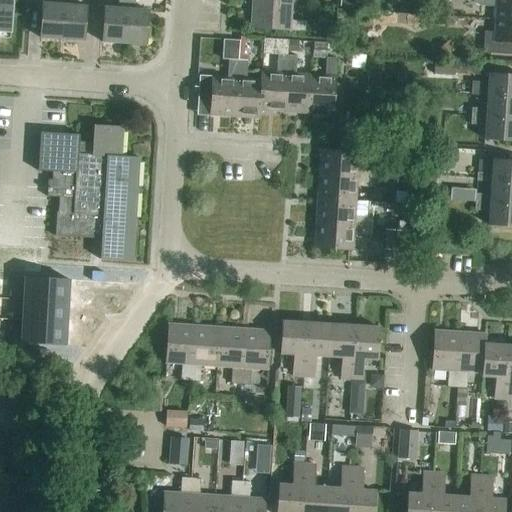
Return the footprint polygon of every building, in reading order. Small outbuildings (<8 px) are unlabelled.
[(0,0),(0,33),(10,34),(12,0),(0,0)] [(61,40),(64,0),(55,0),(55,5),(42,4),(39,39),(61,40)] [(72,0),(64,0),(61,40),(83,42),(86,7),(72,6),(72,0)] [(123,45),(126,0),(117,0),(117,9),(104,8),(101,43),(123,45)] [(126,0),(123,45),(145,46),(147,11),(134,10),(134,0),(126,0)] [(355,8),(355,0),(339,0),(339,8),(355,8)] [(511,0),(471,0),(471,1),(475,5),(480,7),(496,8),(495,21),(511,21),(511,0)] [(291,6),(252,3),(250,29),(305,32),(306,22),(290,21),(291,6)] [(511,21),(495,21),(495,33),(484,33),(482,54),(511,56),(511,21)] [(274,40),(263,39),(262,51),(273,51),(274,40)] [(260,73),(259,81),(260,81),(258,111),(259,111),(283,113),(286,56),(287,42),(279,41),(278,56),(276,56),(275,74),(260,73)] [(448,41),(435,53),(442,61),(455,49),(448,41)] [(295,57),(286,56),(283,113),(307,114),(309,76),(294,75),(295,57)] [(309,76),(307,114),(332,116),(335,60),(325,59),(324,77),(309,76)] [(226,79),(198,77),(197,104),(210,104),(209,116),(234,118),(237,61),(228,61),(226,79)] [(247,62),(237,61),(234,118),(259,119),(259,111),(258,111),(260,81),(259,81),(246,80),(247,62)] [(434,63),(433,76),(454,77),(454,64),(434,63)] [(460,75),(480,76),(481,64),(461,63),(460,75)] [(473,83),(472,88),(472,96),(486,97),(511,98),(511,76),(488,75),(487,84),(473,83)] [(511,98),(486,97),(485,110),(471,109),(470,117),(511,120),(511,98)] [(511,142),(511,120),(470,117),(470,125),(484,126),(483,140),(511,142)] [(40,134),(37,172),(52,173),(52,182),(47,182),(46,197),(58,198),(57,213),(56,213),(54,236),(102,239),(100,260),(132,262),(138,158),(121,157),(123,129),(93,127),(92,144),(79,143),(79,137),(40,134)] [(363,129),(333,127),(333,141),(362,143),(363,129)] [(318,175),(374,179),(375,170),(357,168),(358,153),(320,151),(318,175)] [(476,173),(476,182),(490,183),(511,184),(511,162),(492,161),(491,175),(476,173)] [(394,165),(377,164),(377,177),(394,178),(394,165)] [(318,175),(316,200),(355,202),(356,187),(374,189),(374,179),(318,175)] [(374,179),(374,189),(386,189),(387,180),(374,179)] [(435,201),(436,181),(423,180),(422,200),(435,201)] [(475,195),(474,203),(511,205),(511,184),(490,183),(489,196),(475,195)] [(355,202),(316,200),(315,224),(371,228),(372,218),(354,217),(355,202)] [(511,205),(474,203),(474,211),(488,212),(487,226),(511,227),(511,205)] [(371,228),(315,224),(313,249),(352,251),(353,236),(371,237),(371,228)] [(400,232),(386,231),(385,251),(400,251),(400,232)] [(23,278),(22,300),(67,303),(68,281),(23,278)] [(22,300),(21,321),(66,324),(67,303),(22,300)] [(21,321),(19,343),(64,346),(66,324),(21,321)] [(302,378),(306,324),(281,322),(279,355),(293,355),(292,377),(302,378)] [(306,324),(302,378),(313,378),(314,357),(328,358),(330,325),(306,324)] [(189,382),(193,327),(168,325),(165,364),(181,365),(180,381),(189,382)] [(354,327),(330,325),(328,358),(341,358),(340,380),(350,381),(354,327)] [(193,327),(189,382),(199,382),(200,366),(216,367),(218,329),(193,327)] [(378,328),(354,327),(350,381),(351,381),(350,395),(360,395),(362,360),(376,360),(378,328)] [(218,329),(216,367),(231,368),(230,384),(240,385),(243,330),(218,329)] [(243,330),(240,385),(249,386),(250,370),(266,371),(269,332),(243,330)] [(456,388),(459,334),(434,332),(431,371),(447,372),(446,388),(456,388)] [(485,335),(459,334),(456,388),(465,389),(466,373),(481,374),(482,374),(483,345),(484,345),(485,335)] [(482,374),(481,374),(481,377),(495,378),(493,400),(504,400),(507,347),(484,345),(483,345),(482,374)] [(350,400),(349,416),(359,416),(360,400),(350,400)] [(311,410),(301,410),(301,423),(310,423),(311,410)] [(165,411),(165,427),(185,428),(186,412),(165,411)] [(502,420),(501,418),(486,418),(485,431),(501,432),(502,420)] [(203,420),(189,420),(188,431),(202,432),(203,420)] [(511,434),(511,420),(502,420),(501,432),(501,434),(511,434)] [(309,424),(307,441),(323,442),(324,425),(309,424)] [(354,438),(355,427),(339,426),(338,436),(354,438)] [(397,460),(416,461),(417,432),(399,431),(397,460)] [(454,446),(454,434),(437,433),(436,445),(454,446)] [(168,465),(186,467),(188,440),(170,438),(168,465)] [(202,450),(215,450),(216,441),(203,440),(202,450)] [(242,454),(242,442),(230,441),(229,453),(242,454)] [(255,460),(269,461),(270,447),(255,446),(255,460)] [(304,452),(295,451),(294,461),(304,462),(304,452)] [(483,462),(482,473),(491,473),(492,462),(483,462)] [(300,511),(304,465),(293,464),(292,486),(278,485),(275,511),(300,511)] [(304,465),(300,511),(324,511),(326,488),(313,487),(314,466),(304,465)] [(339,489),(326,488),(324,511),(348,511),(352,468),(341,468),(339,489)] [(352,468),(348,511),(372,511),(374,492),(361,491),(362,469),(352,468)] [(429,511),(433,474),(422,473),(421,495),(407,494),(405,511),(429,511)] [(433,474),(429,511),(454,511),(455,497),(442,496),(443,474),(433,474)] [(468,498),(455,497),(454,511),(478,511),(481,477),(470,476),(468,498)] [(481,477),(478,511),(502,511),(503,500),(490,500),(491,478),(481,477)] [(187,511),(190,479),(180,478),(179,494),(163,493),(162,511),(187,511)] [(200,480),(190,479),(187,511),(212,511),(214,497),(198,496),(200,480)] [(229,498),(214,497),(212,511),(238,511),(240,482),(231,482),(229,498)] [(250,483),(240,482),(238,511),(263,511),(265,500),(249,499),(250,483)]
